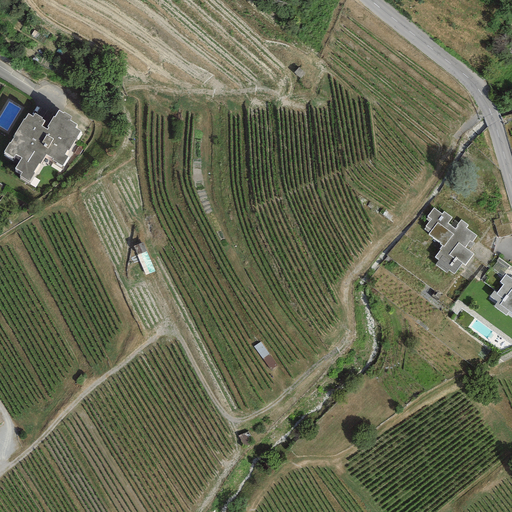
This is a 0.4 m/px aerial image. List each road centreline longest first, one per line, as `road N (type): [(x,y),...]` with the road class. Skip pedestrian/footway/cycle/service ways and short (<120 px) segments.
road 1 (track): [(0,475),(95,385),(165,334),(187,338),(227,417),(241,422),(260,414),(347,342),(348,277),(415,198),(480,98)]
road 2 (tertiary): [(511,188),(477,94),(366,0)]
